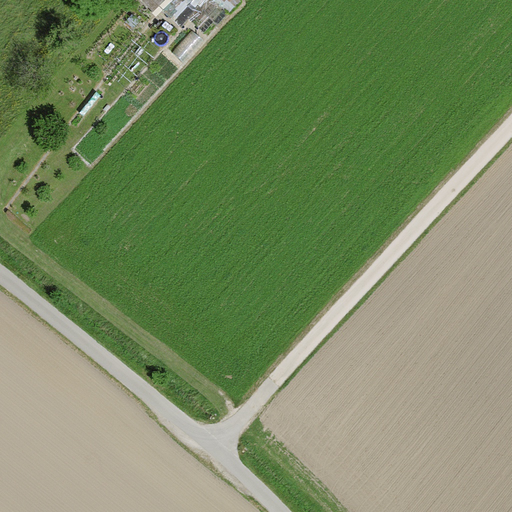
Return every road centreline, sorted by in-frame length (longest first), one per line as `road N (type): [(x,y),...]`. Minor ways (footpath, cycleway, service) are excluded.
road 1 (track): [(210,452),(511,127)]
road 2 (track): [(0,277),(270,511)]
